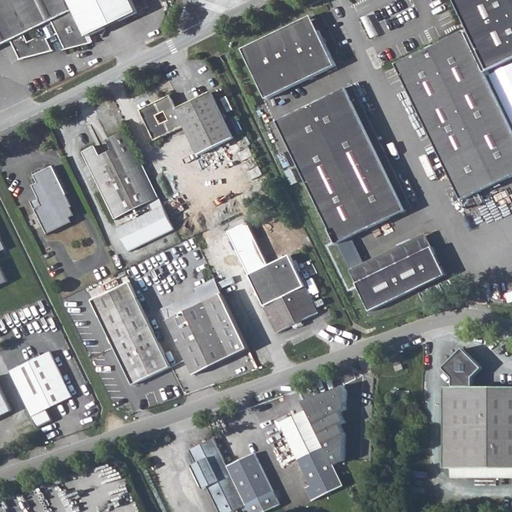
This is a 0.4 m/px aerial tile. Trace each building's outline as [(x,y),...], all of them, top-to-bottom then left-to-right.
[(0,0),(0,44),(9,40),(17,56),(51,50),(45,40),(56,35),(63,50),(88,47),(86,41),(137,16),(129,0),(0,0)] [(460,30),(393,62),(458,198),(511,172),(511,136),(481,71),(511,56),(511,0),(447,0),(462,29),(460,30)] [(309,13),(288,23),(295,36),(315,27),(309,13)] [(295,36),(288,23),(240,45),(264,95),(332,63),(315,27),(295,36)] [(343,86),(274,119),(332,242),(402,208),(343,86)] [(170,90),(138,105),(152,136),(185,121),(197,148),(232,132),(212,88),(176,104),(170,90)] [(171,225),(125,127),(109,134),(114,145),(101,152),(95,140),(83,146),(114,213),(144,199),(148,207),(112,224),(124,247),(171,225)] [(46,153),(28,162),(31,169),(26,172),(31,183),(28,184),(34,201),(30,203),(42,227),(67,215),(65,211),(70,208),(67,201),(69,199),(46,153)] [(420,231),(345,268),(352,281),(427,244),(420,231)] [(427,244),(352,281),(366,310),(441,273),(427,244)] [(273,330),(288,322),(298,318),(314,310),(285,251),(244,272),(273,330)] [(165,361),(125,277),(86,295),(127,380),(165,361)] [(189,370),(242,345),(216,289),(163,314),(189,370)] [(298,318),(288,322),(290,326),(300,321),(298,318)] [(46,348),(5,369),(32,425),(53,415),(48,406),(69,395),(46,348)] [(511,385),(474,384),(473,376),(483,367),(464,348),(443,366),(453,376),(453,384),(443,384),(442,467),(448,467),(449,476),(511,476),(511,385)] [(336,385),(329,388),(331,396),(328,399),(327,402),(329,405),(322,408),(327,421),(347,413),(336,385)] [(0,391),(0,412),(8,408),(0,391)] [(340,483),(304,409),(284,418),(282,414),(271,419),(277,433),(281,431),(309,487),(304,489),(309,498),(340,483)] [(216,511),(231,505),(240,500),(221,462),(208,434),(184,446),(191,460),(186,462),(198,485),(202,483),(216,511)] [(250,448),(221,462),(240,500),(243,506),(245,511),(250,511),(275,500),(250,448)] [(234,511),(243,506),(240,500),(231,505),(234,511)]
